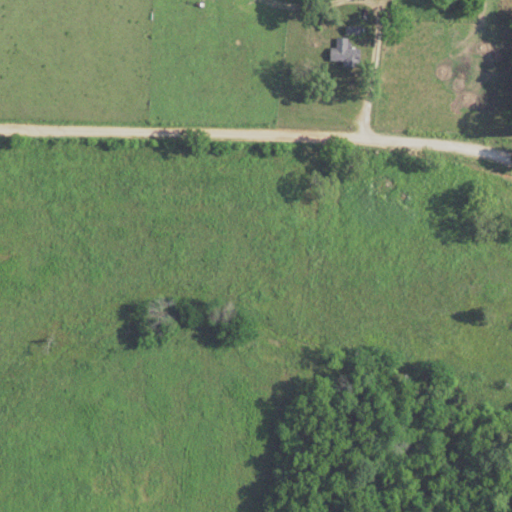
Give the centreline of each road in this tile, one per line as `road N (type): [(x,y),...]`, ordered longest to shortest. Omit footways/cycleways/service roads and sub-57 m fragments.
road 1 (residential): [(511,172),(405,151),(0,139)]
road 2 (residential): [(367,149),(385,0)]
